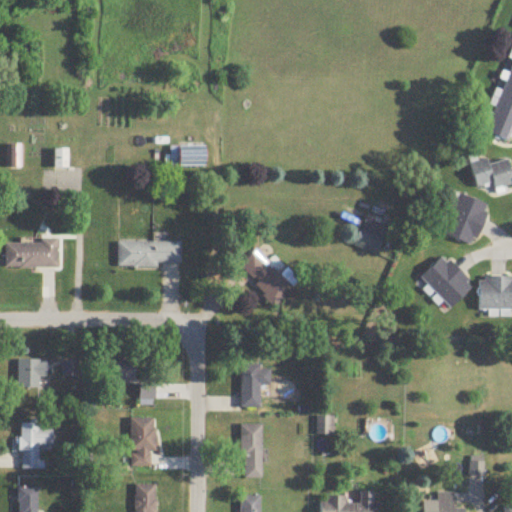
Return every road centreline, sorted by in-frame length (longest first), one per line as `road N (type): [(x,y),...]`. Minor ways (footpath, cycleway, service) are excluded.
road 1 (residential): [(196,511),(196,358),(183,329)]
road 2 (residential): [(183,329),(154,322),(0,324)]
